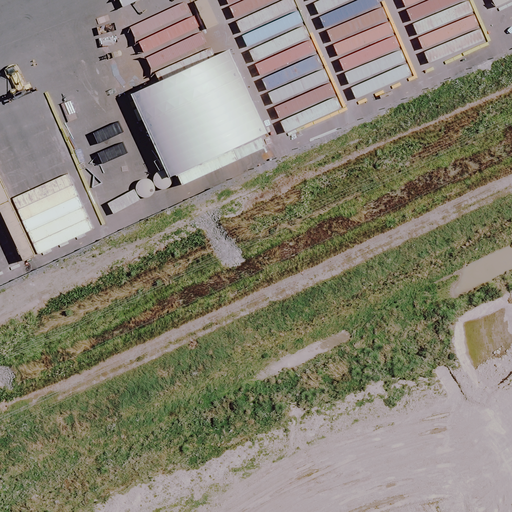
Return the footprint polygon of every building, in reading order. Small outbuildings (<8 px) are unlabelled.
[(481,0),(407,0),(417,38),(487,20),(481,0)] [(191,57),(185,34),(141,45),(159,116),(184,109),(172,62),(191,57)] [(453,87),(449,70),(429,74),(427,67),(402,73),(403,80),(373,87),(377,105),(453,87)] [(305,120),(294,80),(274,85),(285,126),(305,120)] [(499,279),(502,287),(511,284),(511,136),(465,149),(499,279)] [(480,269),(450,153),(387,169),(418,286),(480,269)] [(196,181),(189,154),(161,161),(168,188),(196,181)] [(383,198),(376,173),(332,185),(364,300),(408,288),(383,198)] [(343,330),(308,193),(257,206),(293,343),(343,330)] [(402,351),(408,374),(466,360),(460,336),(511,323),(499,279),(448,292),(450,296),(389,312),(399,352),(402,351)]
